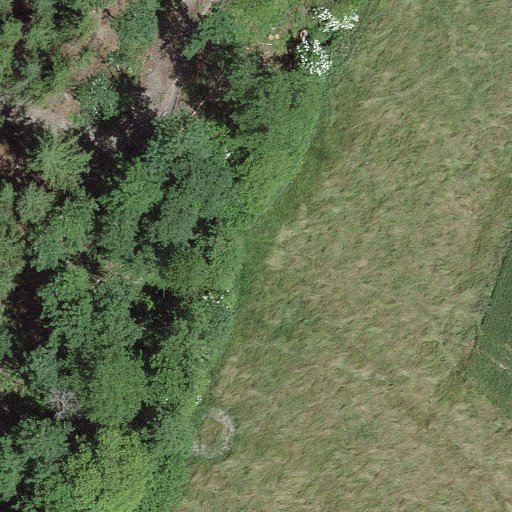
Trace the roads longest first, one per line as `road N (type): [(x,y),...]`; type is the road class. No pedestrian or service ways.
road 1 (track): [(0,65),(315,234),(413,0)]
road 2 (track): [(315,234),(166,511)]
